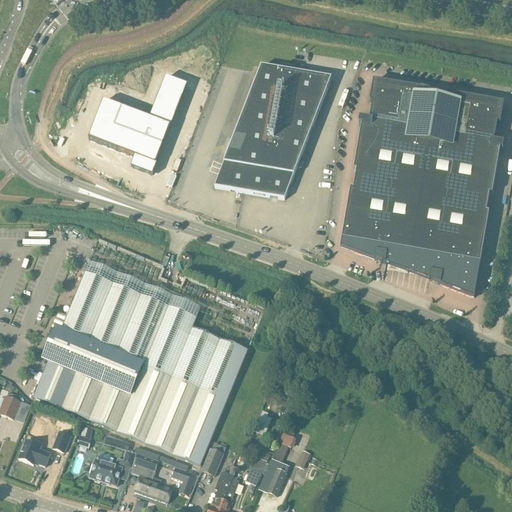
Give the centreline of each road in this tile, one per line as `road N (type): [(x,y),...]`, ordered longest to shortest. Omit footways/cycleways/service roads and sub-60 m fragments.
road 1 (tertiary): [(511,358),(386,299),(135,209)]
road 2 (unknown): [(474,341),(511,172)]
road 3 (tertiary): [(20,134),(15,93),(35,44),(53,20),(90,0)]
road 4 (unknown): [(182,226),(232,83)]
road 5 (tertiary): [(5,156),(43,184),(135,209)]
road 6 (tertiary): [(135,209),(53,172),(20,134)]
